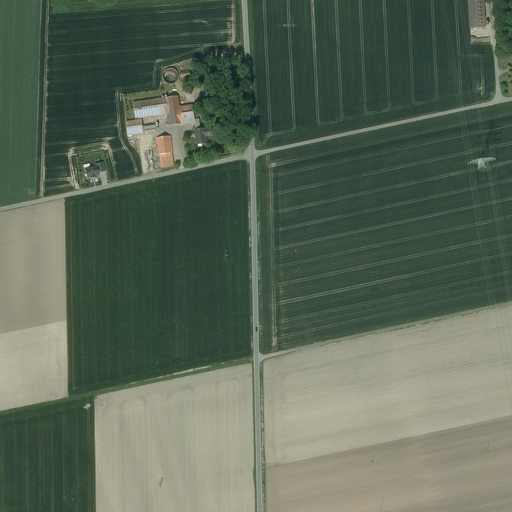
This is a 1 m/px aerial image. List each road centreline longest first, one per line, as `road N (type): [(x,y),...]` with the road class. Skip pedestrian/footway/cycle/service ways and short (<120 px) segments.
road 1 (unclassified): [(511,98),(252,154)]
road 2 (track): [(256,358),(0,413)]
road 3 (unclassified): [(256,358),(511,300)]
road 4 (unclassified): [(252,154),(0,209)]
road 5 (tertiary): [(256,358),(252,154)]
road 6 (tertiary): [(252,154),(244,0)]
road 7 (tertiary): [(259,511),(256,358)]
